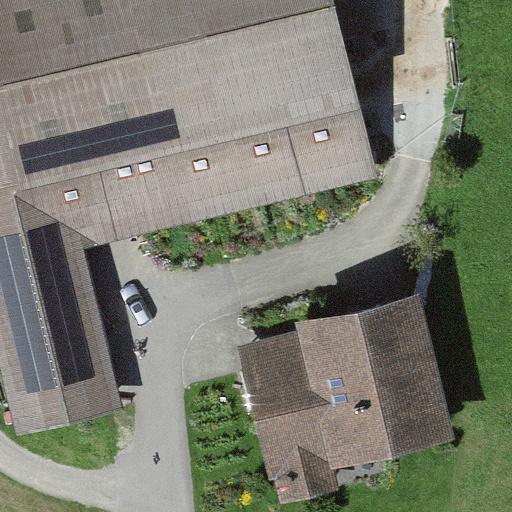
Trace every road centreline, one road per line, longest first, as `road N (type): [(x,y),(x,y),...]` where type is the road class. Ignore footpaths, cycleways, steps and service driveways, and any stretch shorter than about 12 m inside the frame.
road 1 (track): [(148,333),(268,296),(367,249),(413,190),(431,79),(425,0)]
road 2 (track): [(178,511),(129,256)]
road 3 (track): [(177,506),(69,495),(0,450)]
